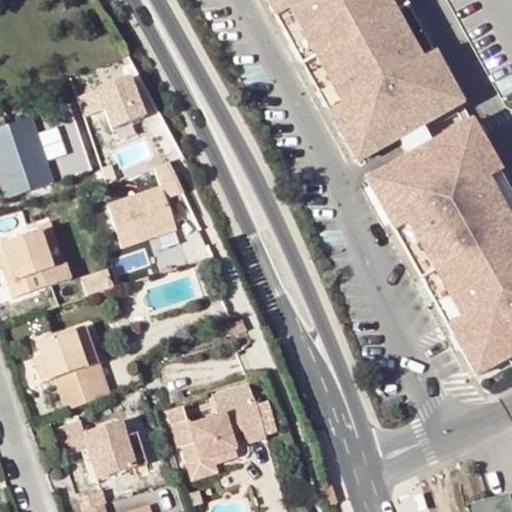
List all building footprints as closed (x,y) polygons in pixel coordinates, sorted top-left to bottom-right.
[(511,188),(468,111),(405,0),(267,0),(362,167),(403,144),(405,148),(412,161),(371,184),(479,376),(511,357),(511,188)] [(78,119),(85,140),(119,130),(106,89),(53,106),(59,125),(78,119)] [(42,116),(30,120),(52,184),(64,181),(42,116)] [(0,130),(10,127),(7,117),(0,119),(0,130)] [(0,176),(8,200),(15,198),(29,193),(52,184),(30,120),(10,127),(0,130),(0,176)] [(105,205),(118,248),(173,231),(159,188),(105,205)] [(29,193),(15,198),(17,204),(31,199),(29,193)] [(38,228),(39,233),(52,269),(65,266),(51,223),(38,228)] [(199,224),(150,240),(159,266),(207,251),(199,224)] [(2,266),(3,271),(13,300),(71,280),(65,266),(52,269),(39,233),(2,245),(9,264),(2,266)] [(9,264),(2,245),(2,244),(0,244),(0,271),(3,271),(2,266),(9,264)] [(150,247),(118,255),(122,272),(154,264),(150,247)] [(111,290),(106,274),(83,281),(89,297),(111,290)] [(81,351),(88,348),(92,346),(85,327),(38,344),(42,355),(45,363),(36,366),(42,385),(57,380),(67,412),(105,398),(94,367),(87,369),(81,351)] [(92,346),(88,348),(94,367),(104,363),(98,345),(92,346)] [(94,367),(88,348),(81,351),(87,369),(94,367)] [(33,358),(36,366),(45,363),(42,355),(33,358)] [(184,448),(193,477),(217,468),(216,467),(214,459),(234,451),(233,448),(229,436),(225,426),(238,421),(241,431),(246,443),(265,436),(252,399),(216,411),(218,418),(192,427),(191,423),(173,429),(180,450),(184,448)] [(187,421),(215,414),(212,401),(184,407),(187,421)] [(79,423),(59,429),(68,456),(86,451),(97,480),(132,469),(123,439),(125,438),(121,423),(83,434),(79,423)] [(233,448),(246,443),(241,431),(229,436),(233,448)] [(133,436),(125,438),(123,439),(132,469),(142,466),(133,436)] [(237,460),(234,451),(214,459),(216,467),(237,460)] [(219,475),(217,468),(193,477),(196,483),(219,475)] [(333,487),(324,491),(330,507),(340,504),(333,487)] [(201,493),(193,496),(197,508),(205,505),(201,493)] [(424,493),(415,496),(419,511),(428,509),(424,493)] [(511,511),(511,501),(511,496),(469,506),(470,511),(511,511)] [(78,500),(82,511),(91,509),(87,497),(78,500)]
